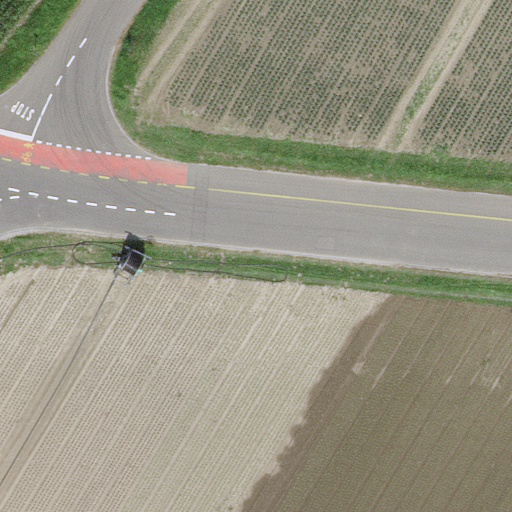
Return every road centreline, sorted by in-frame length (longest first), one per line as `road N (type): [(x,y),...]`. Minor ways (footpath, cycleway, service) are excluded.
road 1 (residential): [(0,186),(511,242)]
road 2 (residential): [(119,0),(0,162)]
